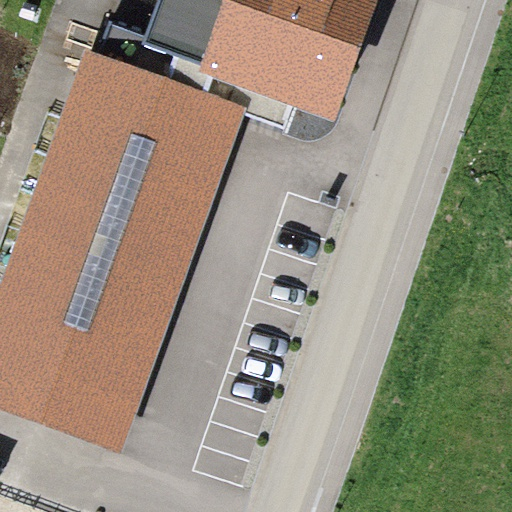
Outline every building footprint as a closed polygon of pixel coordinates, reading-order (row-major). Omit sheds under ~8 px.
[(177,54),(204,64),(227,0),(161,0),(148,37),(146,43),(177,54)] [(227,0),(204,64),(199,77),(291,110),(334,125),(379,0),(227,0)] [(167,82),(177,54),(146,43),(148,37),(108,22),(96,57),(167,82)] [(83,52),(0,282),(0,362),(132,410),(240,108),(167,82),(96,57),(83,52)] [(204,64),(177,54),(167,82),(240,108),(286,124),(291,110),(199,77),(204,64)] [(132,410),(0,362),(0,410),(116,453),(132,410)]
